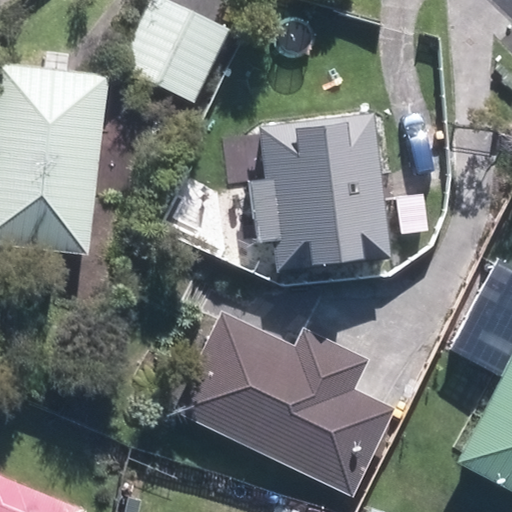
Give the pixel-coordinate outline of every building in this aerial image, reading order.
[(193,106),(228,30),(163,0),(148,0),(116,70),(193,106)] [(0,248),(87,258),(108,77),(65,72),(67,56),(44,53),(42,69),(0,64),(0,248)] [(389,257),(370,114),(257,129),(263,181),(247,183),(255,245),(272,243),(276,272),(389,257)] [(89,310),(42,291),(19,347),(67,366),(89,310)] [(219,311),(171,410),(351,498),(394,411),(352,390),(367,362),(300,329),(291,347),(219,311)] [(511,354),(453,464),(511,495),(511,354)] [(0,511),(84,511),(85,510),(0,474),(0,511)]
